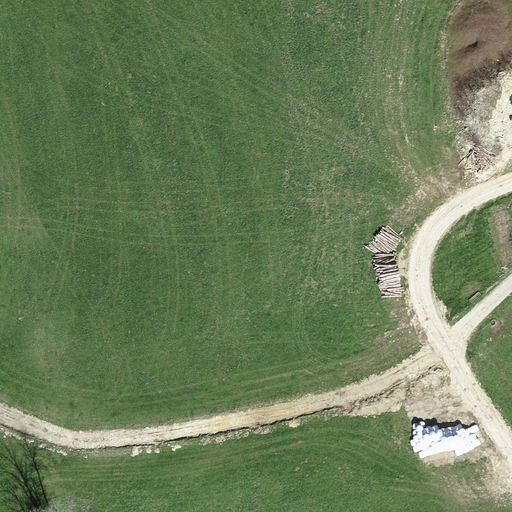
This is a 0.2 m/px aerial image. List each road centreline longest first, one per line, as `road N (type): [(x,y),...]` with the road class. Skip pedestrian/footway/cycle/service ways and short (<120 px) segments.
road 1 (track): [(511,281),(420,360),(338,396),(101,440),(58,434),(0,411)]
road 2 (track): [(511,181),(441,218),(422,245),(417,276),(434,327),(511,448)]
